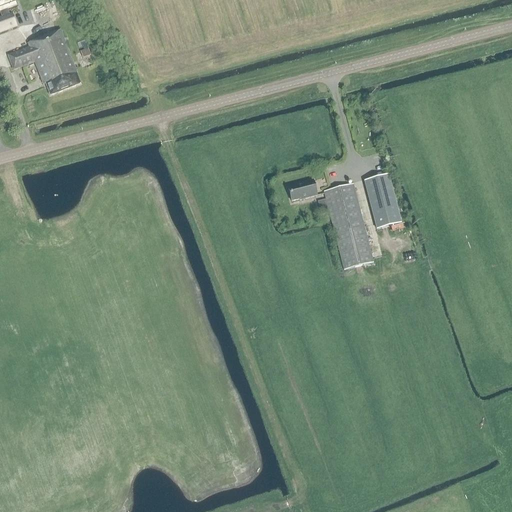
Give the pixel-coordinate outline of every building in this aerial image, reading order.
[(14,0),(0,0),(0,15),(1,17),(0,17),(0,31),(15,26),(11,14),(8,14),(7,10),(16,6),(14,0)] [(45,84),(49,96),(80,84),(59,30),(35,39),(36,40),(17,47),(19,52),(8,56),(13,70),(34,62),(43,85),(45,84)] [(401,224),(388,175),(364,181),(377,230),(401,224)] [(288,187),(291,201),(315,195),(312,180),(295,185),(288,187)] [(323,193),(327,207),(327,209),(329,214),(343,271),(373,263),(353,185),(323,193)]
